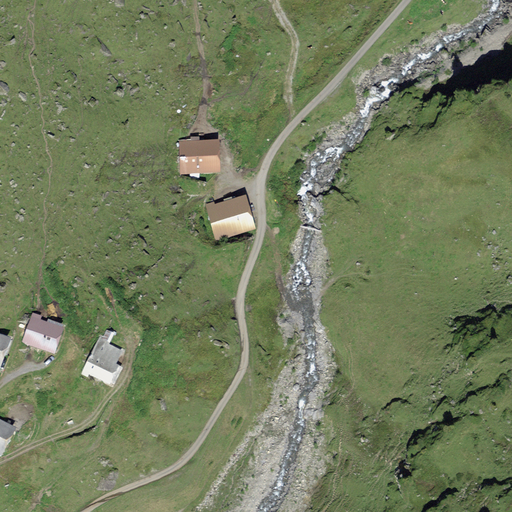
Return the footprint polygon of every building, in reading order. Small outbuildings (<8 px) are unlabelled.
[(217,143),(180,144),(181,176),(218,175),(217,143)] [(245,198),(208,207),(217,241),(254,231),(245,198)] [(21,342),(54,355),(65,327),(32,314),(21,342)] [(0,336),(0,367),(3,369),(11,340),(0,336)] [(99,338),(85,373),(112,385),(127,349),(99,338)] [(0,421),(0,459),(16,430),(0,421)]
